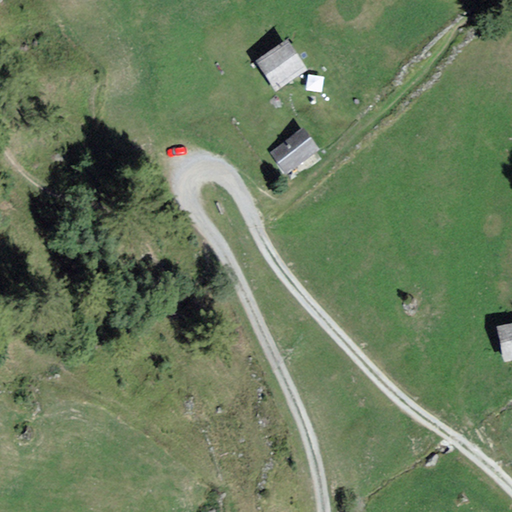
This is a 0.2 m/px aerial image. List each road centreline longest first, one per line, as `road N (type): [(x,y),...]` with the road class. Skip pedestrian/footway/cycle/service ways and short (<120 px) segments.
road 1 (track): [(511,489),(341,346),(267,253),(220,172)]
road 2 (track): [(201,227),(249,302),(312,451),(321,511)]
